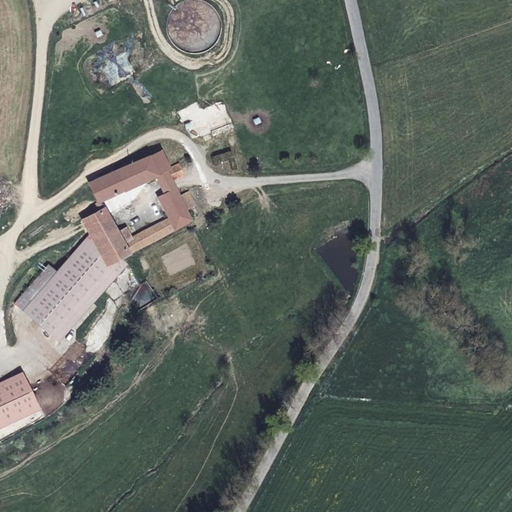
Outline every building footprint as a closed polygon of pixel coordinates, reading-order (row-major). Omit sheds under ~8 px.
[(182,119),(200,109),(196,102),(178,112),(182,119)] [(168,169),(160,151),(148,156),(157,175),(166,171),(169,169),(168,169)] [(157,175),(148,156),(113,172),(121,190),(122,191),(156,175),(157,175)] [(183,176),(178,164),(168,169),(169,169),(166,171),(171,181),(183,176)] [(171,181),(166,171),(157,175),(156,175),(164,194),(175,189),(171,181)] [(121,190),(113,172),(89,184),(97,202),(121,190)] [(179,198),(176,191),(175,189),(164,194),(160,197),(169,218),(173,229),(190,220),(185,210),(179,198)] [(194,205),(189,193),(179,198),(185,210),(194,205)] [(127,253),(122,243),(116,232),(103,209),(100,210),(82,220),(89,234),(106,265),(119,258),(127,253)] [(127,253),(173,229),(169,218),(131,238),(122,243),(127,253)] [(131,238),(125,227),(116,232),(122,243),(131,238)] [(58,341),(125,263),(119,258),(106,265),(89,234),(56,272),(49,265),(15,304),(23,311),(58,341)] [(0,426),(38,409),(21,373),(0,382),(0,426)]
